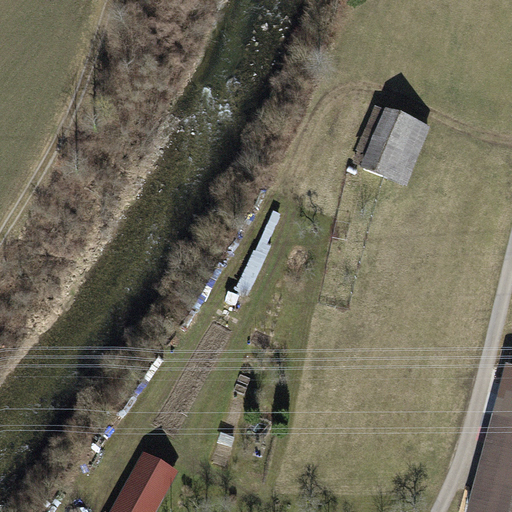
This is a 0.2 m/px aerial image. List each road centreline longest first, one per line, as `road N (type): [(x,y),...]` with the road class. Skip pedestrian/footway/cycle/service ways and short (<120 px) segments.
road 1 (residential): [(436,511),(469,450),(511,276)]
road 2 (track): [(0,207),(103,0)]
